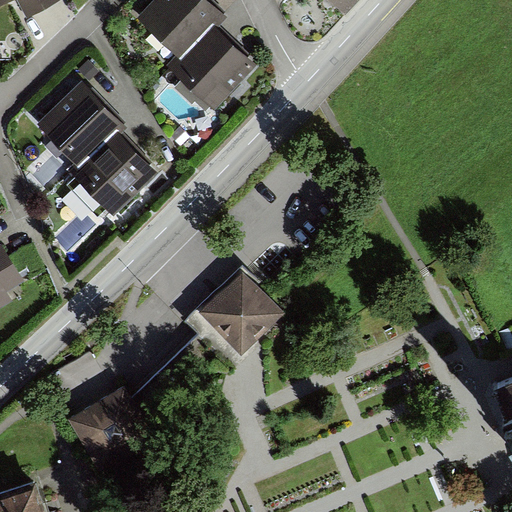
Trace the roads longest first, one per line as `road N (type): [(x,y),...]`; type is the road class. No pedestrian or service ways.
road 1 (tertiary): [(0,383),(136,259),(307,79)]
road 2 (residential): [(108,0),(0,97)]
